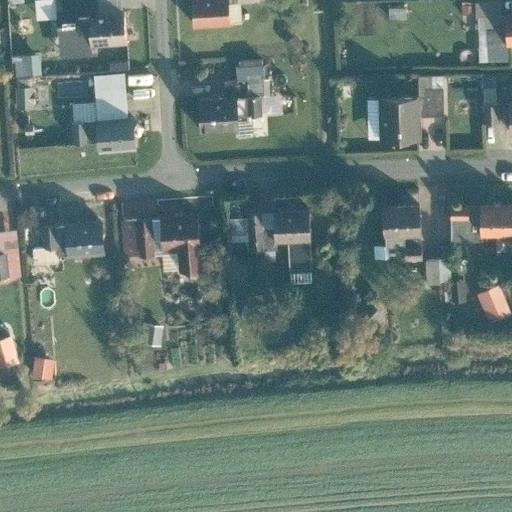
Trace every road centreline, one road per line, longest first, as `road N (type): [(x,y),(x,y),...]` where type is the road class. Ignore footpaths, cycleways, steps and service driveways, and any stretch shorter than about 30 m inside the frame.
road 1 (residential): [(171,181),(511,170)]
road 2 (residential): [(159,0),(171,181)]
road 3 (residential): [(0,195),(171,181)]
